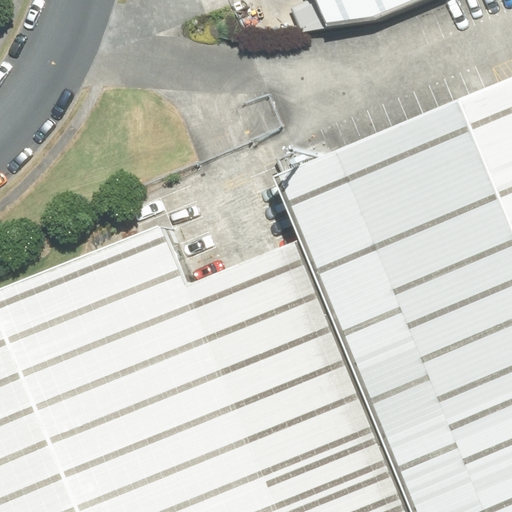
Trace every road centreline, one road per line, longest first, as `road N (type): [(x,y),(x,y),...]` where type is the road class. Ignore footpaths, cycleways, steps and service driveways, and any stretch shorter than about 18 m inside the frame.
road 1 (unknown): [(377,511),(261,264),(193,75),(87,42),(67,22)]
road 2 (unclassified): [(0,135),(36,89),(73,0)]
